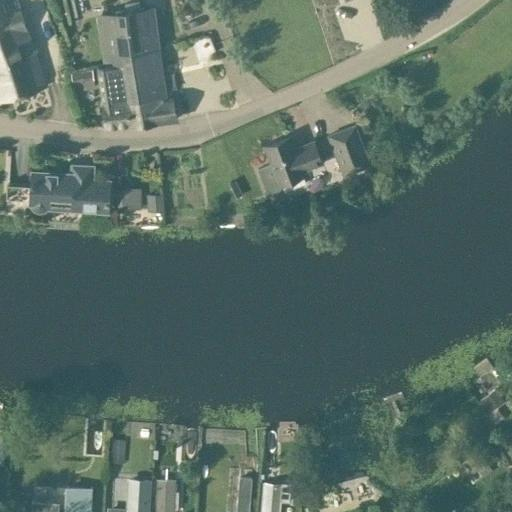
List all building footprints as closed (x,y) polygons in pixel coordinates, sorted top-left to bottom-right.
[(16,0),(0,0),(0,99),(45,85),(16,0)] [(126,10),(98,14),(106,65),(106,66),(120,63),(124,63),(122,52),(156,46),(159,45),(153,5),(140,7),(139,1),(125,2),(126,10)] [(124,63),(120,63),(131,127),(147,125),(178,120),(173,95),(167,96),(159,45),(156,46),(122,52),(124,63)] [(106,65),(96,67),(101,99),(106,129),(131,127),(120,63),(106,66),(106,65)] [(93,68),(71,71),(73,91),(95,88),(93,68)] [(329,135),(345,174),(370,163),(355,124),(329,135)] [(272,162),(259,167),(258,167),(268,195),(278,191),(281,184),(305,174),(303,170),(323,162),(314,139),(295,147),(290,135),(266,145),(272,162)] [(30,199),(32,199),(34,203),(37,205),(42,205),(45,203),(48,200),(80,202),(80,206),(108,208),(109,181),(90,179),(90,172),(74,171),(73,173),(32,170),(30,199)] [(116,187),(116,209),(141,208),(141,187),(116,187)] [(484,459),(476,466),(484,476),(492,470),(484,459)] [(239,476),(236,511),(248,511),(252,477),(239,476)] [(173,511),(175,480),(157,479),(155,511),(173,511)] [(109,511),(147,511),(149,482),(131,481),(130,511),(110,510),(109,511)] [(262,483),(260,511),(280,511),(281,501),(289,501),(290,485),(262,483)] [(67,487),(65,511),(89,511),(90,488),(67,487)] [(31,503),(30,511),(55,511),(56,504),(31,503)]
